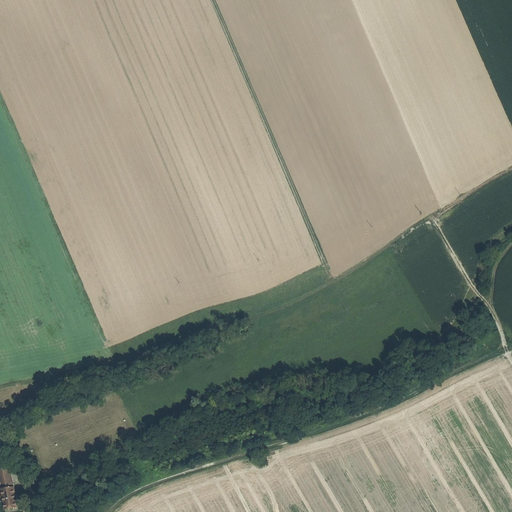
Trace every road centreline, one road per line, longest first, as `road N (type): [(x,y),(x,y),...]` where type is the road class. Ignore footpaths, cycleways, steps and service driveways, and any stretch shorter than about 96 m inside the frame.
road 1 (track): [(108,511),(149,484),(326,431),(505,349),(430,218),(511,167)]
road 2 (track): [(430,218),(333,281),(256,316),(111,366),(0,386)]
road 3 (track): [(212,0),(333,281)]
